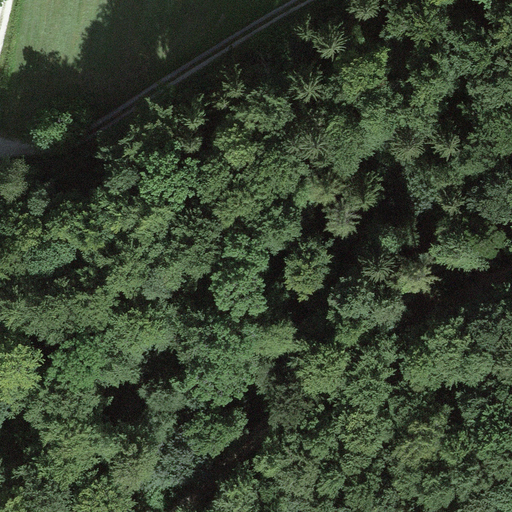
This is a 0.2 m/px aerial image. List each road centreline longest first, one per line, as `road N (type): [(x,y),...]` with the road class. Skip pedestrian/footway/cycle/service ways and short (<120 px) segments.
road 1 (track): [(0,148),(70,144),(180,88),(321,0)]
road 2 (track): [(182,511),(252,445),(421,333)]
road 3 (track): [(390,511),(502,284)]
